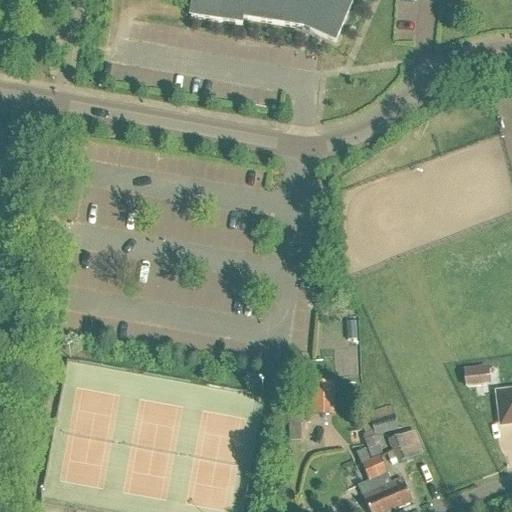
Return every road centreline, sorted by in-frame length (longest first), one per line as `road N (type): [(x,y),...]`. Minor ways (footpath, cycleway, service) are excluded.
road 1 (unclassified): [(435,80),(371,133),(312,149),(59,106)]
road 2 (unclassified): [(0,425),(59,106)]
